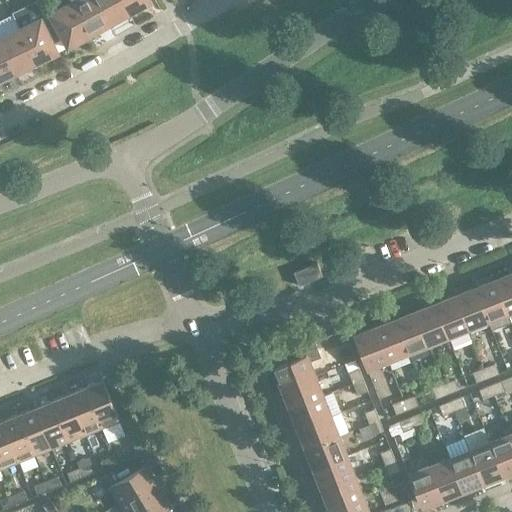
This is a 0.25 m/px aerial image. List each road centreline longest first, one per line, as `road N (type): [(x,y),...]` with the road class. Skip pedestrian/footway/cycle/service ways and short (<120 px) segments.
road 1 (residential): [(196,325),(299,307),(511,223)]
road 2 (unclassified): [(125,158),(379,0)]
road 3 (residential): [(232,0),(126,64),(0,124)]
road 4 (residential): [(0,388),(93,349),(196,325)]
road 5 (unclassified): [(268,511),(196,325)]
road 6 (unclassified): [(196,325),(125,158)]
road 7 (unclassified): [(0,206),(125,158)]
